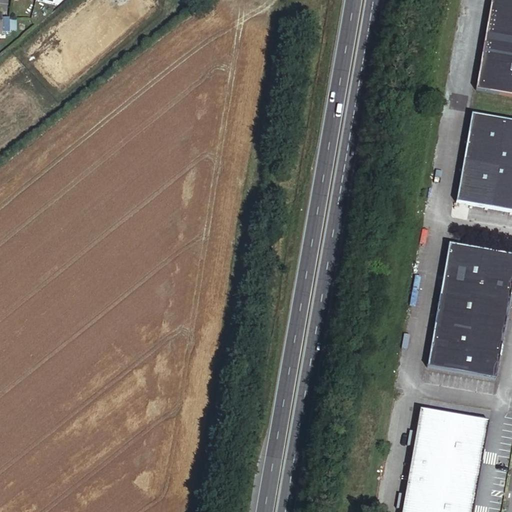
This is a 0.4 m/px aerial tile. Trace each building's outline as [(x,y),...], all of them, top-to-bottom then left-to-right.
[(511,0),(484,0),(470,91),(511,98),(511,0)] [(10,34),(10,19),(2,19),(2,16),(0,15),(0,35),(2,36),(2,33),(10,34)] [(511,124),(462,116),(447,202),(511,213),(511,124)] [(511,259),(440,247),(420,367),(490,379),(511,259)] [(485,425),(413,412),(403,475),(474,488),(485,425)] [(469,511),(474,488),(403,475),(397,511),(469,511)]
